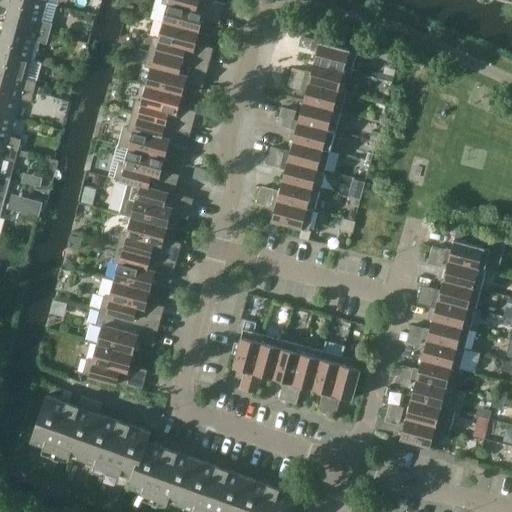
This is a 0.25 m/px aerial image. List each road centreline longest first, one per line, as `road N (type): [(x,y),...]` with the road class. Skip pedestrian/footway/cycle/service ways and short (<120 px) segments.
road 1 (residential): [(344,467),(178,407),(221,251)]
road 2 (residential): [(221,251),(236,191),(229,148),(268,0)]
road 3 (residential): [(400,299),(221,251)]
road 4 (residential): [(353,470),(400,299)]
road 5 (residential): [(353,470),(511,511)]
